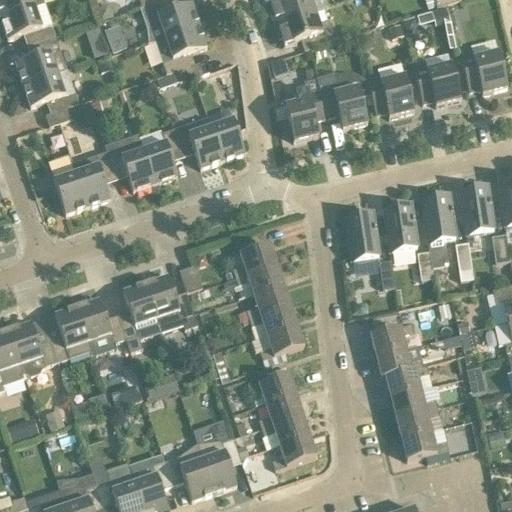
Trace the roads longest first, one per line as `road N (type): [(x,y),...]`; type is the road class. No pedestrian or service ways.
road 1 (residential): [(263,511),(330,488),(348,468),(314,200)]
road 2 (residential): [(43,263),(268,189)]
road 3 (residential): [(314,200),(511,154)]
road 4 (residential): [(268,189),(253,60),(233,0)]
road 5 (residential): [(43,263),(0,139)]
